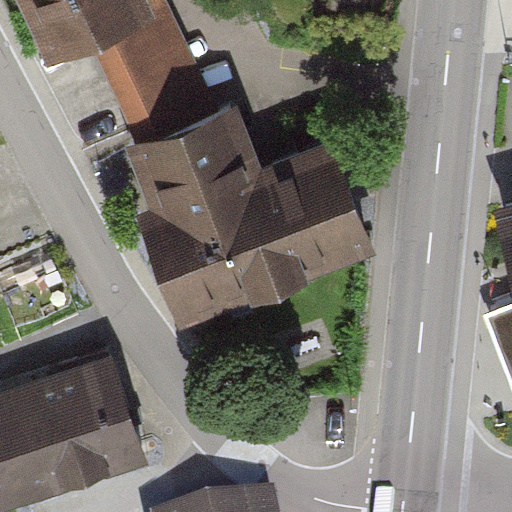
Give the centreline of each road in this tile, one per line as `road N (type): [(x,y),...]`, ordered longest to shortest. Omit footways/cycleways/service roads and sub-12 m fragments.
road 1 (residential): [(405,507),(325,503),(265,474),(209,422),(102,268),(0,77)]
road 2 (secondary): [(454,0),(405,507)]
